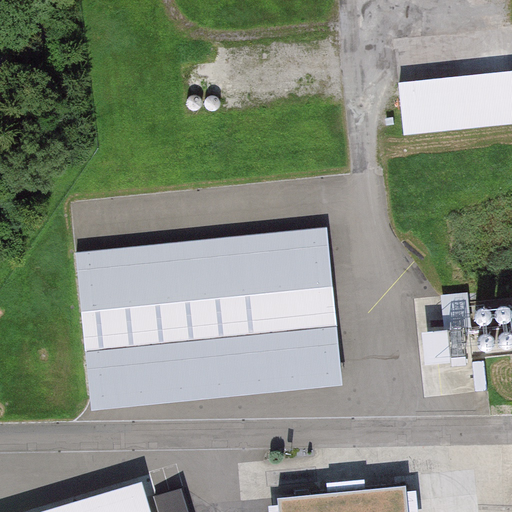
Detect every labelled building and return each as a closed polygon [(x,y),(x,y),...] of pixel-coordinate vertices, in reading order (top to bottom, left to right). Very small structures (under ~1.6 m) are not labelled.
[(511,63),(404,71),(407,127),(511,120),(511,63)] [(343,390),(327,232),(77,256),(92,415),(343,390)] [(430,361),(511,355),(511,285),(425,292),(430,361)] [(472,511),(468,474),(383,483),(386,511),(472,511)] [(386,511),(383,483),(262,497),(263,511),(386,511)] [(149,511),(142,487),(58,511),(149,511)] [(183,511),(176,488),(153,495),(158,511),(183,511)]
